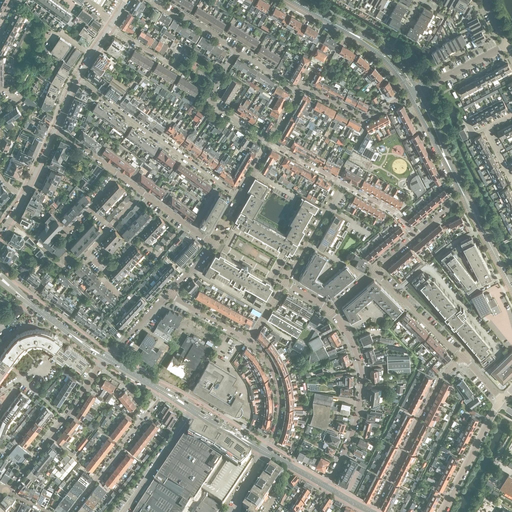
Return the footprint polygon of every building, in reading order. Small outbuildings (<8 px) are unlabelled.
[(55,2),(52,0),(50,0),(45,7),(50,10),(55,2)] [(142,2),(140,1),(138,0),(136,0),(132,7),(139,12),(141,13),(145,7),(144,7),(146,3),(143,1),(142,2)] [(186,0),(184,0),(180,7),(185,10),(190,2),(186,0)] [(254,12),(258,14),(259,11),(265,1),(262,0),(258,0),(255,5),(257,6),(254,12)] [(458,9),(463,0),(454,0),(452,5),(458,9)] [(465,13),(469,5),(466,4),(468,1),(466,0),(463,0),(458,9),(464,13),(465,13)] [(259,11),(264,13),(265,14),(270,4),(265,1),(259,11)] [(60,5),(55,2),(50,10),(54,13),(60,5)] [(190,2),(185,10),(190,13),(194,5),(190,2)] [(406,9),(397,3),(395,8),(404,13),(406,9)] [(64,8),(60,5),(54,13),(59,16),(64,8)] [(469,13),(473,8),(469,5),(465,13),(464,13),(463,15),(467,17),(468,19),(471,17),(469,13)] [(139,12),(132,7),(129,11),(134,14),(139,17),(140,17),(141,15),(138,13),(139,12)] [(151,20),(157,10),(153,7),(147,17),(151,20)] [(198,18),(203,10),(198,7),(194,15),(198,18)] [(275,19),(281,10),(276,7),(273,12),(271,11),(268,15),(275,19)] [(69,11),(64,8),(59,16),(57,18),(62,21),(69,11)] [(82,8),(77,15),(90,24),(94,18),(95,17),(96,18),(97,16),(97,17),(98,16),(92,12),(91,14),(82,8)] [(402,17),(404,13),(395,8),(392,11),(402,17)] [(433,14),(432,13),(424,8),(421,13),(431,18),(433,14)] [(157,10),(151,20),(155,22),(161,12),(157,10)] [(203,10),(198,18),(203,21),(208,13),(203,10)] [(286,13),(281,10),(275,19),(281,22),(280,24),(283,26),(287,19),(284,17),(286,13)] [(20,11),(19,13),(16,12),(13,17),(23,22),(26,16),(20,11)] [(73,14),(69,11),(62,21),(66,24),(73,14)] [(392,11),(390,15),(390,16),(391,16),(392,17),(399,21),(400,20),(402,17),(392,11)] [(131,24),(135,17),(128,13),(124,20),(131,24)] [(167,16),(162,13),(158,20),(160,21),(161,21),(163,22),(167,16)] [(208,13),(203,21),(207,24),(212,16),(208,13)] [(431,18),(421,13),(419,17),(428,22),(431,18)] [(167,16),(163,22),(168,25),(172,19),(167,16)] [(212,16),(207,24),(212,26),(217,19),(212,16)] [(287,23),(291,25),(289,28),(288,31),(290,32),(290,31),(297,19),(291,16),(287,23)] [(391,16),(388,20),(390,21),(390,20),(399,26),(402,22),(400,20),(399,21),(392,17),(391,16)] [(21,27),(23,22),(13,17),(11,22),(18,26),(21,27)] [(428,22),(419,17),(417,21),(426,26),(428,22)] [(471,17),(468,19),(469,21),(467,22),(469,26),(479,21),(477,17),(472,19),(471,17)] [(97,30),(101,24),(94,18),(90,24),(97,30)] [(143,26),(145,22),(139,18),(136,22),(143,26)] [(217,19),(212,26),(217,29),(221,21),(217,19)] [(290,31),(298,35),(302,28),(300,27),(302,22),(297,19),(290,31)] [(133,29),(135,26),(131,24),(124,20),(119,26),(132,34),(135,30),(133,29)] [(175,29),(179,23),(174,20),(170,26),(175,29)] [(397,30),(399,26),(390,20),(390,21),(388,20),(386,24),(397,30)] [(221,21),(217,29),(221,32),(226,24),(221,21)] [(417,21),(415,24),(424,30),(424,29),(426,30),(428,26),(426,26),(417,21)] [(479,21),(469,26),(472,30),(481,25),(479,21)] [(11,22),(8,27),(16,31),(18,26),(11,22)] [(179,23),(175,29),(179,32),(183,25),(179,23)] [(231,35),(236,27),(231,24),(227,32),(231,35)] [(415,24),(413,28),(412,28),(420,32),(420,33),(422,34),(424,30),(415,24)] [(82,28),(93,35),(96,31),(88,25),(87,27),(84,26),(82,28)] [(307,25),(305,30),(302,28),(298,35),(306,40),(313,28),(307,25)] [(481,25),(472,30),(474,34),(483,29),(481,25)] [(8,27),(6,31),(15,37),(18,32),(16,31),(8,27)] [(236,27),(231,35),(236,37),(241,30),(236,27)] [(411,27),(408,31),(418,36),(420,33),(420,32),(412,28),(413,28),(411,27)] [(79,33),(90,40),(93,35),(82,28),(79,33)] [(185,35),(188,37),(192,31),(187,28),(182,36),(184,37),(185,35)] [(318,31),(313,28),(306,40),(305,41),(307,42),(309,39),(312,41),(313,39),(316,40),(319,35),(317,33),(318,31)] [(473,39),(483,34),(481,31),(483,29),(474,34),(471,35),(473,39)] [(241,30),(236,37),(241,40),(245,32),(241,30)] [(6,31),(3,36),(13,41),(15,37),(6,31)] [(147,42),(150,36),(142,31),(138,37),(147,42)] [(187,39),(191,41),(196,33),(192,31),(188,37),(187,39)] [(406,35),(415,40),(417,41),(420,37),(418,36),(408,31),(406,35)] [(245,32),(241,40),(245,43),(250,35),(245,32)] [(90,40),(79,33),(75,38),(86,45),(87,44),(90,40)] [(190,42),(192,43),(194,40),(196,42),(200,36),(196,33),(191,41),(190,42)] [(474,48),(484,43),(483,40),(485,39),(483,34),(473,39),(476,45),(474,46),(474,48)] [(250,35),(245,43),(250,46),(255,38),(250,35)] [(10,46),(13,41),(3,36),(0,41),(8,45),(10,46)] [(150,36),(147,42),(151,45),(155,39),(150,36)] [(332,48),(335,50),(338,45),(335,43),(336,42),(326,36),(325,38),(325,37),(323,40),(324,40),(323,42),(332,48)] [(454,38),(459,47),(464,45),(462,42),(459,36),(454,38)] [(60,37),(51,51),(50,51),(58,56),(72,65),(81,51),(60,37)] [(155,37),(155,39),(151,45),(155,47),(160,40),(155,37)] [(202,46),(206,39),(202,37),(198,43),(202,46)] [(110,44),(119,50),(123,44),(114,38),(114,39),(113,39),(112,41),(112,42),(112,43),(111,44),(110,44)] [(255,38),(250,46),(255,49),(259,41),(255,38)] [(459,47),(454,38),(450,40),(455,49),(459,47)] [(206,39),(202,46),(201,47),(205,50),(206,48),(210,42),(206,39)] [(155,47),(159,50),(164,42),(160,40),(155,47)] [(455,49),(450,40),(446,42),(451,51),(455,49)] [(0,41),(0,46),(5,50),(8,45),(0,41)] [(164,53),(167,46),(168,45),(164,42),(159,50),(164,53)] [(208,54),(210,51),(211,51),(214,44),(210,42),(206,48),(208,49),(206,52),(208,54)] [(451,51),(446,42),(442,44),(443,46),(444,46),(447,53),(448,53),(451,51)] [(119,50),(110,44),(111,45),(109,46),(108,46),(106,48),(107,49),(106,49),(117,57),(121,51),(119,50)] [(214,44),(211,51),(215,53),(219,47),(214,44)] [(313,50),(311,54),(314,56),(315,57),(316,58),(317,57),(320,59),(321,60),(322,61),(323,60),(323,61),(327,53),(325,51),(328,46),(323,44),(320,49),(318,48),(316,52),(313,50)] [(262,56),(267,49),(262,46),(257,54),(262,56)] [(343,57),(344,56),(348,49),(343,46),(340,50),(337,48),(332,56),(336,58),(338,54),(343,57)] [(440,48),(445,58),(449,56),(448,53),(447,53),(444,46),(443,46),(440,48)] [(445,58),(440,48),(436,50),(440,60),(445,58)] [(267,49),(262,56),(267,59),(271,52),(267,49)] [(344,56),(349,59),(348,60),(348,61),(348,62),(349,63),(350,64),(356,56),(353,54),(354,52),(348,49),(344,56)] [(135,61),(139,53),(134,50),(130,58),(135,61)] [(224,59),(223,58),(227,52),(223,50),(218,57),(223,60),(224,59)] [(440,60),(436,50),(431,52),(432,53),(431,53),(431,54),(432,56),(433,56),(436,62),(440,60)] [(271,52),(267,59),(271,62),(276,54),(271,52)] [(139,63),(144,56),(139,53),(135,61),(139,63)] [(106,70),(111,63),(114,65),(117,60),(112,56),(110,59),(104,55),(103,56),(100,54),(97,58),(98,58),(95,62),(106,70)] [(281,57),(276,54),(271,62),(276,65),(281,57)] [(310,59),(307,58),(304,55),(302,58),(297,55),(295,56),(308,64),(310,59)] [(58,64),(69,70),(71,67),(72,65),(58,56),(57,57),(57,58),(59,59),(59,60),(60,61),(58,64)] [(144,56),(139,63),(144,66),(149,59),(144,56)] [(306,68),(308,64),(295,56),(295,58),(297,60),(296,62),(306,68)] [(352,64),(355,66),(356,67),(354,69),(356,71),(364,60),(360,56),(355,62),(354,61),(352,64)] [(149,59),(144,66),(149,69),(153,62),(149,59)] [(364,74),(366,72),(366,71),(370,67),(368,65),(369,63),(364,60),(356,71),(357,72),(359,70),(364,74)] [(241,61),(238,67),(242,70),(246,64),(241,61)] [(94,62),(91,68),(125,92),(129,86),(114,75),(114,76),(94,62)] [(292,62),(291,64),(303,72),(306,68),(296,62),(295,64),(292,62)] [(158,73),(163,66),(158,63),(153,71),(158,73)] [(502,66),(506,74),(511,71),(507,63),(502,66)] [(56,69),(66,76),(69,70),(58,64),(56,66),(57,67),(56,69)] [(290,66),(293,68),(291,70),(294,72),(301,76),(303,72),(291,64),(290,66)] [(163,76),(168,68),(163,66),(158,73),(163,76)] [(250,66),(246,72),(250,75),(254,69),(250,66)] [(506,74),(502,66),(498,69),(502,76),(506,74)] [(367,81),(368,82),(379,73),(375,68),(373,70),(370,67),(366,71),(366,72),(368,74),(366,76),(369,79),(367,81)] [(168,68),(163,76),(168,79),(172,71),(168,68)] [(53,75),(63,81),(66,76),(56,69),(54,72),(55,72),(53,75)] [(502,76),(498,69),(493,71),(497,79),(502,76)] [(96,84),(100,78),(96,76),(97,74),(92,70),(86,77),(96,84)] [(172,71),(168,79),(173,82),(177,74),(172,71)] [(299,80),(301,76),(294,72),(293,74),(287,71),(286,72),(299,80)] [(311,83),(320,88),(323,82),(320,80),(323,75),(316,71),(311,82),(311,83)] [(497,79),(493,71),(488,74),(492,81),(497,79)] [(137,81),(141,76),(136,72),(132,78),(137,81)] [(296,84),(299,80),(286,72),(285,74),(291,77),(290,80),(296,84)] [(374,79),(377,82),(375,84),(377,87),(383,82),(381,79),(383,77),(379,73),(368,82),(369,84),(372,82),(374,79)] [(485,74),(486,75),(483,76),(487,84),(492,81),(488,74),(487,73),(485,74)] [(63,81),(53,75),(51,78),(49,80),(60,86),(61,85),(63,81)] [(137,81),(136,82),(140,85),(143,82),(145,79),(141,76),(137,81)] [(181,87),(186,79),(181,76),(176,84),(181,87)] [(266,76),(263,82),(267,85),(271,79),(266,76)] [(487,84),(483,76),(478,79),(482,86),(487,84)] [(230,83),(238,88),(241,83),(233,78),(230,83)] [(102,92),(110,98),(117,88),(105,79),(102,83),(103,84),(102,85),(105,88),(102,92)] [(186,90),(190,82),(186,79),(181,87),(186,90)] [(266,87),(268,88),(272,91),(276,85),(274,84),(275,82),(271,79),(267,85),(266,87)] [(482,86),(478,79),(474,81),(477,89),(482,86)] [(477,89),(474,81),(469,84),(473,91),(477,89)] [(49,82),(47,89),(57,93),(59,89),(58,89),(59,87),(57,86),(55,85),(50,82),(49,82)] [(190,82),(186,90),(190,92),(195,85),(190,82)] [(320,88),(327,92),(331,86),(323,82),(320,88)] [(389,82),(384,84),(383,82),(377,87),(378,88),(382,93),(385,91),(386,91),(392,87),(389,82)] [(227,88),(235,93),(238,88),(230,83),(227,88)] [(473,91),(469,84),(464,86),(468,94),(473,91)] [(195,85),(190,92),(195,95),(200,87),(195,85)] [(278,96),(282,89),(277,86),(273,93),(278,96)] [(327,92),(335,96),(338,89),(331,86),(327,92)] [(468,94),(464,86),(459,89),(463,96),(468,94)] [(88,97),(90,93),(80,87),(78,87),(76,94),(80,96),(79,98),(83,100),(84,98),(87,100),(88,97)] [(342,100),(345,93),(347,89),(345,87),(343,92),(338,89),(335,96),(342,100)] [(395,92),(392,87),(386,91),(385,91),(389,97),(395,92)] [(57,93),(47,89),(45,88),(43,93),(44,94),(55,99),(57,93)] [(124,93),(117,88),(110,98),(115,101),(118,97),(120,99),(124,94),(124,93)] [(235,93),(227,88),(224,93),(232,97),(235,93)] [(284,90),(281,95),(288,99),(290,95),(290,94),(284,90)] [(44,97),(42,100),(53,104),(55,99),(44,94),(43,93),(42,93),(41,96),(43,97),(44,97)] [(232,97),(224,93),(222,98),(229,102),(232,97)] [(310,100),(311,97),(305,94),(304,94),(301,98),(313,105),(314,103),(310,100)] [(344,101),(350,104),(353,97),(348,94),(344,101)] [(130,95),(129,95),(126,99),(125,98),(120,105),(124,108),(129,101),(131,97),(132,96),(130,95)] [(281,95),(278,99),(285,103),(288,99),(281,95)] [(33,109),(37,103),(27,97),(23,102),(33,109)] [(358,100),(353,97),(350,104),(355,106),(358,100)] [(72,104),(80,107),(82,104),(86,105),(87,103),(82,101),(82,102),(74,98),(72,104)] [(124,108),(128,111),(133,104),(136,99),(133,98),(130,102),(129,101),(124,108)] [(185,102),(180,98),(178,100),(177,103),(179,104),(178,107),(180,109),(182,107),(185,102)] [(306,106),(307,104),(312,107),(313,105),(301,98),(299,102),(306,106)] [(136,99),(133,104),(128,111),(132,114),(137,107),(140,102),(137,101),(137,100),(136,99)] [(240,103),(241,104),(236,111),(240,114),(249,101),(247,99),(245,102),(242,100),(240,103)] [(278,99),(276,103),(283,108),(285,103),(278,99)] [(507,109),(503,101),(502,99),(497,102),(502,111),(507,109)] [(41,103),(40,106),(47,110),(47,109),(50,110),(51,108),(53,104),(42,100),(41,103)] [(356,107),(360,109),(364,103),(359,100),(356,107)] [(251,102),(249,101),(240,114),(244,117),(249,109),(247,108),(251,102)] [(314,108),(316,109),(314,114),(316,115),(323,103),(318,101),(314,108)] [(89,109),(96,114),(101,107),(99,105),(100,104),(97,103),(96,104),(94,102),(89,109)] [(304,109),(306,106),(299,102),(297,107),(308,113),(309,112),(304,109)] [(502,111),(497,102),(492,104),(497,114),(502,111)] [(280,112),(283,108),(276,103),(273,108),(280,112)] [(320,111),(323,113),(327,105),(323,103),(316,115),(318,116),(320,111)] [(360,109),(365,112),(366,111),(367,111),(373,108),(371,104),(369,105),(364,103),(360,109)] [(70,109),(78,113),(80,107),(72,104),(70,109)] [(141,110),(143,106),(144,106),(144,105),(142,104),(139,108),(137,107),(132,114),(136,117),(141,110)] [(487,107),(492,117),(497,114),(492,104),(487,107)] [(255,105),(251,111),(249,109),(244,117),(249,119),(258,106),(255,105)] [(332,108),(327,105),(323,113),(322,115),(324,116),(322,120),(325,121),(332,108)] [(140,120),(148,108),(149,107),(147,106),(146,108),(143,106),(141,110),(136,117),(140,120)] [(259,108),(258,106),(249,119),(253,122),(258,115),(255,113),(259,108)] [(267,113),(276,118),(279,114),(272,110),(269,109),(270,108),(265,106),(261,113),(265,115),(267,113)] [(397,109),(400,115),(407,112),(404,106),(397,109)] [(16,107),(10,111),(10,110),(7,112),(8,113),(4,115),(9,122),(5,125),(8,130),(14,125),(11,121),(21,114),(16,107)] [(96,114),(100,117),(106,109),(103,107),(103,108),(101,107),(96,114)] [(297,107),(294,112),(301,116),(302,113),(307,116),(308,114),(308,113),(297,107)] [(482,109),(487,119),(492,117),(487,107),(482,109)] [(148,108),(140,120),(144,122),(149,116),(147,114),(150,110),(148,108)] [(333,117),(337,110),(332,108),(325,121),(326,122),(330,116),(333,117)] [(45,114),(44,115),(51,120),(53,116),(43,109),(41,111),(45,114)] [(78,113),(70,109),(68,114),(76,117),(76,118),(77,118),(78,116),(77,115),(78,113)] [(100,117),(105,120),(110,113),(108,112),(108,111),(106,109),(100,117)] [(478,112),(483,121),(487,119),(482,109),(478,112)] [(148,125),(153,118),(155,115),(153,114),(154,113),(153,112),(154,112),(152,111),(149,116),(144,122),(148,125)] [(198,121),(199,118),(200,119),(203,114),(198,111),(196,114),(193,118),(198,121)] [(334,119),(333,121),(335,122),(332,128),(335,129),(336,127),(344,114),(338,111),(334,119)] [(301,116),(294,112),(291,117),(302,124),(304,120),(300,117),(301,116)] [(400,115),(404,121),(410,118),(407,112),(400,115)] [(473,114),(478,124),(483,121),(478,112),(473,114)] [(110,113),(105,120),(109,124),(115,115),(112,113),(111,114),(110,113)] [(269,131),(274,122),(269,119),(269,118),(265,116),(265,115),(261,113),(258,117),(264,121),(263,121),(263,122),(263,123),(264,124),(265,125),(263,128),(269,131)] [(37,116),(38,116),(40,118),(49,124),(51,120),(44,115),(43,117),(40,114),(39,114),(37,116)] [(159,118),(157,117),(158,115),(156,114),(155,115),(153,118),(148,125),(152,128),(159,118)] [(345,124),(349,116),(344,114),(336,127),(338,128),(341,122),(345,124)] [(387,114),(382,117),(386,124),(391,122),(387,114)] [(473,126),(478,124),(473,114),(468,117),(473,126)] [(67,115),(65,121),(73,124),(75,125),(77,120),(75,119),(67,115)] [(115,115),(109,124),(113,127),(119,119),(117,118),(117,117),(115,115)] [(162,122),(160,121),(162,119),(160,117),(159,118),(152,128),(156,131),(162,122)] [(288,122),(295,126),(296,124),(298,125),(301,126),(302,124),(291,117),(290,117),(288,122)] [(346,136),(348,137),(349,134),(356,120),(351,117),(347,125),(350,127),(346,136)] [(381,127),(386,124),(382,117),(377,120),(381,127)] [(47,130),(32,123),(31,123),(33,120),(30,119),(28,118),(24,126),(27,127),(27,125),(32,128),(31,130),(44,136),(45,132),(46,132),(47,130)] [(410,118),(404,121),(405,125),(403,126),(405,128),(407,127),(413,124),(410,118)] [(112,128),(117,132),(124,122),(121,120),(121,121),(119,119),(113,127),(114,127),(112,128)] [(33,120),(32,123),(47,130),(49,125),(43,123),(43,122),(39,120),(38,123),(36,122),(33,120)] [(164,120),(162,122),(156,131),(160,134),(165,127),(163,126),(166,121),(164,120)] [(361,123),(356,120),(349,134),(348,137),(350,136),(353,131),(355,129),(357,131),(361,123)] [(377,120),(372,123),(375,130),(381,127),(377,120)] [(73,124),(65,121),(62,126),(64,127),(65,128),(68,129),(67,130),(70,132),(71,128),(74,129),(75,125),(73,124)] [(120,136),(123,138),(128,131),(126,129),(128,126),(125,124),(126,123),(124,122),(117,132),(121,135),(120,136)] [(293,129),(295,126),(288,122),(285,127),(296,134),(298,135),(300,133),(293,129)] [(169,135),(177,124),(175,123),(172,127),(170,126),(165,132),(169,135)] [(370,133),(375,130),(372,123),(366,125),(370,133)] [(177,124),(169,135),(173,138),(180,128),(178,127),(179,126),(177,124)] [(407,127),(410,134),(416,130),(413,124),(407,127)] [(83,141),(88,134),(86,132),(87,131),(86,129),(83,126),(82,128),(81,130),(83,131),(78,138),(80,139),(81,140),(82,141),(83,141)] [(184,130),(181,127),(180,128),(173,138),(177,140),(184,130)] [(228,129),(225,127),(224,128),(222,132),(216,140),(219,142),(228,129)] [(289,135),(291,133),(295,136),(296,134),(285,127),(282,131),(289,135)] [(511,136),(507,127),(502,129),(506,137),(507,139),(511,136)] [(7,151),(11,142),(5,139),(8,134),(5,129),(1,138),(3,139),(0,146),(0,148),(3,150),(3,151),(5,152),(6,151),(7,151)] [(132,129),(126,137),(131,140),(136,133),(134,132),(135,131),(132,129)] [(497,132),(502,141),(504,141),(503,138),(506,137),(502,129),(497,132)] [(187,132),(186,131),(184,130),(177,140),(181,143),(187,134),(187,132)] [(229,137),(234,141),(238,135),(242,138),(244,135),(242,133),(238,130),(236,133),(237,134),(236,135),(232,133),(229,137)] [(282,131),(280,135),(287,140),(289,135),(282,131)] [(358,151),(374,160),(375,160),(380,151),(370,133),(369,132),(366,137),(358,151)] [(41,143),(42,140),(32,136),(31,139),(28,138),(29,136),(21,133),(20,137),(27,140),(29,141),(40,146),(41,144),(41,143)] [(136,133),(131,140),(135,143),(141,135),(138,133),(138,134),(136,133)] [(189,134),(188,135),(182,144),(186,147),(194,135),(192,133),(189,134)] [(85,143),(87,145),(93,138),(89,135),(88,134),(83,141),(84,142),(85,143)] [(412,137),(415,143),(422,140),(418,134),(412,137)] [(141,135),(135,143),(139,146),(144,139),(143,138),(143,137),(141,135)] [(194,135),(186,147),(190,150),(194,143),(192,141),(196,136),(194,135)] [(278,141),(284,144),(287,140),(280,135),(278,139),(278,141)] [(474,139),(476,143),(476,144),(484,140),(481,135),(474,139)] [(236,148),(239,150),(240,151),(241,151),(245,145),(246,146),(250,139),(245,136),(241,143),(243,145),(241,148),(237,146),(236,148)] [(91,148),(92,148),(97,141),(93,138),(87,145),(90,146),(90,147),(91,148)] [(196,141),(194,143),(190,150),(193,152),(203,140),(201,138),(199,141),(197,140),(196,141)] [(291,148),(295,150),(299,143),(300,141),(301,139),(299,138),(298,140),(297,142),(294,141),(291,148)] [(144,139),(139,146),(144,150),(150,141),(147,139),(146,141),(144,139)] [(57,149),(68,154),(70,150),(73,152),(75,148),(69,144),(61,140),(59,145),(57,149)] [(203,140),(193,152),(197,155),(203,147),(201,145),(204,141),(203,140)] [(415,143),(418,149),(425,146),(422,140),(415,143)] [(475,144),(477,149),(479,148),(486,144),(484,140),(476,144),(476,143),(475,144)] [(29,143),(27,146),(37,151),(39,147),(40,146),(29,141),(28,143),(29,143)] [(102,144),(104,142),(102,141),(100,143),(97,141),(92,148),(93,149),(94,150),(95,150),(97,152),(102,144)] [(150,141),(144,150),(148,153),(153,146),(152,145),(152,143),(150,141)] [(295,150),(299,153),(306,142),(304,141),(301,145),(299,143),(295,150)] [(260,146),(254,142),(252,145),(248,143),(246,147),(247,148),(249,146),(258,151),(260,146)] [(308,149),(306,147),(308,143),(306,142),(299,153),(304,155),(308,149)] [(106,158),(105,158),(106,158),(112,150),(107,146),(108,145),(105,143),(100,150),(102,152),(101,154),(101,155),(103,156),(104,156),(106,158)] [(304,155),(309,158),(315,147),(316,144),(313,143),(310,150),(308,149),(304,155)] [(481,153),(489,149),(486,144),(479,148),(481,153)] [(35,157),(36,155),(36,154),(37,151),(27,146),(26,146),(24,151),(35,157)] [(153,146),(148,153),(152,156),(158,148),(156,146),(155,147),(153,146)] [(205,147),(203,150),(199,156),(202,159),(211,147),(209,146),(207,149),(205,147)] [(418,149),(422,155),(428,152),(425,146),(418,149)] [(211,147),(202,159),(206,162),(212,153),(210,152),(212,148),(211,147)] [(309,158),(313,160),(319,149),(317,148),(315,147),(309,158)] [(68,154),(57,149),(55,153),(53,159),(60,162),(63,157),(66,158),(68,154)] [(249,149),(248,151),(246,154),(253,158),(256,153),(249,149)] [(272,149),(272,150),(269,154),(276,158),(279,159),(278,160),(281,161),(284,156),(272,149)] [(313,160),(318,163),(322,156),(321,156),(319,155),(321,150),(319,149),(313,160)] [(484,158),(491,154),(489,149),(481,153),(484,158)] [(112,150),(106,158),(110,161),(117,153),(112,150)] [(156,159),(160,162),(166,154),(164,152),(164,151),(163,150),(162,151),(161,150),(158,154),(156,153),(156,152),(151,159),(154,161),(156,159)] [(29,163),(32,156),(21,151),(19,155),(16,153),(14,157),(27,163),(27,162),(29,163)] [(212,153),(206,162),(210,164),(218,153),(216,151),(214,154),(212,153)] [(326,159),(323,157),(326,153),(323,152),(321,156),(322,156),(318,163),(322,165),(326,159)] [(431,158),(428,152),(422,155),(424,161),(425,162),(431,158)] [(117,153),(110,161),(111,162),(111,161),(111,162),(113,164),(113,163),(115,165),(121,157),(117,153)] [(218,153),(210,164),(214,167),(218,161),(216,159),(220,154),(218,153)] [(331,170),(334,172),(345,154),(343,153),(340,159),(339,158),(336,162),(337,163),(336,164),(335,163),(331,170)] [(166,154),(160,162),(165,165),(171,157),(166,154)] [(240,154),(238,156),(250,163),(253,158),(246,154),(245,157),(240,154)] [(266,159),(273,163),(276,158),(269,154),(266,159)] [(323,166),(324,167),(328,168),(335,156),(332,154),(329,159),(327,159),(323,166)] [(341,161),(342,160),(343,158),(345,156),(345,154),(334,172),(337,174),(343,162),(341,161)] [(486,163),(494,159),(491,154),(484,158),(486,163)] [(237,158),(242,161),(240,164),(247,168),(250,163),(238,156),(237,158)] [(21,165),(23,162),(12,157),(10,162),(13,163),(11,167),(21,172),(22,169),(21,168),(22,165),(21,165)] [(120,168),(120,169),(126,160),(121,157),(115,165),(117,166),(117,167),(119,168),(120,168)] [(173,159),(171,157),(165,165),(169,168),(168,171),(170,173),(175,166),(172,164),(175,160),(175,159),(174,158),(173,159)] [(284,165),(281,169),(283,170),(286,166),(290,159),(285,157),(282,163),(284,165)] [(220,171),(227,161),(229,159),(227,158),(225,160),(225,161),(222,159),(215,168),(220,171)] [(434,164),(431,158),(425,162),(424,161),(422,162),(424,166),(423,166),(424,168),(427,167),(428,168),(434,164)] [(63,172),(65,167),(60,163),(52,159),(51,161),(51,162),(49,166),(63,172)] [(270,168),(277,172),(278,170),(272,166),(273,163),(266,159),(263,165),(270,168)] [(294,162),(290,159),(286,166),(288,167),(285,171),(288,173),(294,162)] [(494,159),(486,163),(489,168),(496,164),(494,159)] [(125,172),(131,164),(126,160),(120,169),(125,172)] [(293,170),(295,171),(299,164),(294,162),(288,173),(288,174),(290,175),(293,170)] [(179,175),(185,166),(181,163),(175,171),(179,175)] [(247,168),(240,164),(238,163),(237,165),(234,164),(233,166),(238,169),(244,173),(247,168)] [(139,168),(136,166),(136,167),(131,164),(125,172),(127,173),(127,174),(128,175),(129,175),(130,176),(132,173),(134,175),(139,168)] [(295,171),(297,172),(294,177),(297,178),(300,174),(303,167),(299,164),(295,171)] [(428,168),(431,174),(437,170),(434,164),(428,168)] [(487,169),(489,174),(490,173),(499,169),(496,164),(489,168),(487,169)] [(260,170),(267,174),(269,171),(275,174),(277,172),(270,168),(263,165),(260,170)] [(185,166),(179,175),(184,178),(190,169),(185,166)] [(20,175),(21,172),(11,167),(9,171),(6,170),(4,174),(15,179),(16,176),(17,177),(19,174),(20,175)] [(300,174),(302,175),(299,180),(301,181),(302,181),(308,169),(303,167),(300,174)] [(229,171),(227,173),(228,173),(223,179),(228,183),(232,177),(229,174),(230,172),(229,172),(231,169),(230,168),(228,170),(229,171)] [(346,179),(351,171),(346,168),(341,176),(342,176),(342,177),(344,178),(346,179)] [(48,174),(60,180),(63,175),(64,176),(65,174),(62,172),(61,174),(50,169),(48,174)] [(141,184),(147,177),(142,173),(143,171),(140,169),(135,176),(138,178),(136,180),(137,181),(137,182),(138,183),(139,183),(141,184)] [(190,169),(184,178),(188,181),(189,180),(194,173),(190,169)] [(228,173),(227,173),(223,169),(218,176),(223,179),(228,173)] [(244,173),(238,169),(235,174),(242,178),(244,173)] [(306,177),(308,178),(309,179),(312,172),(308,169),(302,181),(304,182),(306,177)] [(494,177),(501,173),(499,169),(490,173),(492,178),(494,177)] [(431,174),(437,186),(438,186),(442,184),(438,178),(441,176),(437,170),(431,174)] [(346,179),(352,182),(356,174),(351,171),(346,179)] [(312,183),(317,174),(312,172),(309,179),(308,178),(306,183),(308,184),(310,182),(312,183)] [(194,173),(189,180),(188,181),(192,185),(192,184),(193,183),(198,176),(194,173)] [(494,177),(496,182),(504,178),(501,173),(494,177)] [(48,174),(45,179),(58,185),(60,180),(48,174)] [(357,185),(362,177),(356,174),(352,182),(354,183),(354,184),(356,184),(357,184),(357,185)] [(414,190),(416,193),(418,197),(426,190),(418,174),(415,176),(413,178),(411,181),(411,185),(412,188),(413,191),(412,191),(413,191),(414,190)] [(315,182),(317,184),(314,189),(316,190),(323,177),(319,175),(315,182)] [(145,187),(146,187),(146,188),(152,179),(147,176),(147,177),(141,184),(143,185),(143,186),(145,187)] [(198,176),(193,183),(192,184),(197,187),(197,186),(203,179),(198,176)] [(236,188),(241,180),(233,176),(232,177),(228,183),(235,188),(236,188)] [(321,186),(323,187),(327,180),(323,177),(316,190),(318,191),(321,186)] [(373,182),(372,184),(370,183),(366,190),(370,192),(378,178),(377,177),(374,182),(373,182)] [(244,227),(272,243),(281,249),(285,251),(286,249),(289,251),(291,247),(294,249),(298,243),(305,230),(302,229),(313,212),(314,212),(315,209),(316,210),(319,206),(304,198),(304,199),(290,223),(292,224),(286,236),(253,217),(263,199),(261,197),(268,186),(268,185),(255,178),(250,188),(251,188),(249,191),(251,192),(241,210),(238,216),(240,218),(238,221),(241,223),(240,226),(244,228),(244,227)] [(380,186),(376,184),(379,179),(378,178),(370,192),(375,195),(379,188),(380,186)] [(494,183),(497,189),(501,187),(501,186),(506,183),(504,178),(496,182),(494,183)] [(45,179),(43,184),(56,190),(58,185),(45,179)] [(88,182),(84,179),(79,186),(83,189),(88,182)] [(152,179),(146,188),(151,191),(156,184),(157,183),(152,179)] [(203,179),(197,186),(202,189),(207,182),(203,179)] [(322,194),(324,195),(331,182),(327,180),(323,187),(321,189),(324,191),(322,194)] [(361,187),(366,190),(370,183),(365,180),(361,187)] [(116,182),(115,183),(116,185),(115,187),(122,193),(125,190),(116,182)] [(207,182),(202,189),(206,193),(212,185),(207,182)] [(41,189),(53,195),(56,190),(43,184),(41,189)] [(156,184),(151,191),(151,192),(151,191),(151,192),(153,194),(154,193),(156,195),(161,188),(156,184)] [(110,188),(119,196),(122,193),(115,187),(113,188),(112,187),(110,188)] [(162,187),(161,188),(156,195),(158,196),(158,197),(159,198),(160,198),(161,199),(162,196),(165,198),(170,191),(167,189),(166,190),(162,187)] [(109,193),(116,199),(119,196),(110,188),(109,190),(110,191),(109,193)] [(375,195),(380,198),(384,191),(379,188),(375,195)] [(501,198),(510,193),(508,188),(504,190),(503,188),(497,191),(501,198)] [(0,204),(1,206),(10,197),(8,195),(6,192),(7,191),(5,189),(0,193),(0,204)] [(42,190),(40,192),(36,189),(32,194),(36,197),(35,199),(40,203),(46,193),(42,190)] [(444,189),(439,193),(444,199),(449,194),(444,189)] [(380,198),(385,201),(389,193),(384,191),(380,198)] [(172,207),(178,199),(173,195),(174,194),(171,192),(166,199),(169,201),(167,203),(168,204),(169,206),(170,205),(172,207)] [(230,198),(219,192),(199,226),(206,231),(206,232),(207,232),(208,232),(209,232),(210,232),(210,231),(211,231),(211,230),(212,230),(230,198)] [(104,194),(113,203),(116,199),(109,193),(108,194),(106,193),(104,194)] [(385,201),(390,203),(394,196),(389,193),(385,201)] [(439,193),(434,198),(439,203),(444,199),(439,193)] [(505,201),(511,197),(511,196),(510,193),(501,198),(503,202),(505,201)] [(81,197),(88,204),(90,202),(92,204),(93,202),(84,194),(81,197)] [(105,197),(103,199),(110,206),(113,203),(104,194),(103,196),(105,197)] [(40,210),(41,207),(38,205),(39,202),(34,200),(36,197),(32,195),(31,198),(29,202),(28,204),(40,210)] [(352,202),(357,205),(361,199),(356,196),(352,202)] [(394,196),(390,203),(394,206),(398,198),(394,196)] [(398,198),(394,206),(399,209),(403,202),(400,200),(402,198),(399,196),(398,198)] [(78,200),(87,208),(89,207),(87,205),(88,204),(81,197),(78,200)] [(434,198),(429,202),(433,207),(439,203),(434,198)] [(100,199),(99,201),(107,209),(110,206),(103,199),(102,200),(100,199)] [(178,199),(172,207),(174,208),(174,209),(175,210),(176,210),(177,210),(183,202),(178,199)] [(357,205),(362,208),(366,201),(361,199),(357,205)] [(75,203),(83,210),(84,208),(86,210),(87,208),(78,200),(75,203)] [(99,203),(97,205),(105,212),(107,209),(99,201),(97,202),(99,203)] [(362,208),(367,211),(371,204),(366,201),(362,208)] [(183,202),(177,210),(177,211),(177,212),(179,213),(180,213),(181,214),(187,207),(188,206),(183,202)] [(429,202),(424,206),(428,212),(433,207),(429,202)] [(72,206),(81,215),(83,213),(81,211),(83,210),(75,203),(72,206)] [(27,206),(25,210),(34,214),(35,210),(39,212),(40,210),(28,204),(27,206)] [(367,211),(372,214),(376,207),(371,204),(367,211)] [(102,215),(105,212),(97,205),(96,207),(94,205),(93,207),(102,215)] [(70,209),(77,216),(78,214),(80,216),(81,215),(72,206),(70,209)] [(424,206),(419,211),(423,216),(428,212),(424,206)] [(187,207),(181,214),(186,218),(192,210),(187,207)] [(377,216),(380,210),(376,207),(372,214),(377,216)] [(67,212),(76,221),(77,219),(75,218),(77,216),(70,209),(67,212)] [(142,213),(149,219),(151,218),(152,219),(154,218),(145,209),(142,213)] [(192,209),(192,210),(186,218),(188,219),(188,220),(190,221),(191,221),(197,213),(192,209)] [(23,213),(22,215),(35,221),(36,218),(32,216),(34,214),(25,210),(24,213),(23,213)] [(386,213),(381,210),(380,210),(377,216),(375,219),(376,220),(378,217),(382,219),(386,213)] [(419,211),(414,215),(418,220),(423,216),(419,211)] [(76,221),(67,212),(64,215),(71,222),(73,220),(74,222),(76,221)] [(139,216),(148,224),(149,223),(148,221),(149,219),(142,213),(139,216)] [(64,225),(52,214),(48,218),(49,219),(47,221),(48,222),(46,224),(48,226),(40,234),(42,236),(38,240),(43,245),(43,244),(53,254),(55,252),(59,257),(67,249),(58,240),(59,238),(55,234),(64,225)] [(334,214),(331,219),(333,220),(341,224),(344,219),(334,214)] [(34,223),(35,221),(22,215),(21,217),(22,217),(20,221),(24,223),(24,224),(28,226),(28,227),(30,227),(31,227),(33,223),(34,223)] [(71,222),(64,215),(61,218),(70,227),(71,225),(70,224),(71,222)] [(414,215),(408,219),(413,225),(418,220),(414,215)] [(137,219),(144,225),(145,224),(147,226),(148,224),(139,216),(137,219)] [(158,222),(165,228),(168,225),(159,217),(158,218),(159,220),(158,222)] [(461,217),(454,221),(457,227),(462,224),(466,232),(468,230),(466,226),(464,223),(461,217)] [(134,222),(142,230),(144,229),(142,227),(144,225),(137,219),(134,222)] [(333,220),(330,225),(338,230),(338,229),(341,224),(333,220)] [(153,223),(162,231),(165,228),(158,222),(156,223),(155,221),(153,223)] [(454,221),(446,225),(447,228),(450,227),(452,229),(457,227),(454,221)] [(88,228),(97,236),(103,230),(100,227),(99,226),(99,227),(94,222),(93,223),(88,228)] [(131,225),(138,232),(139,230),(141,232),(142,230),(134,222),(131,225)] [(152,228),(159,234),(162,231),(153,223),(152,224),(154,226),(152,228)] [(395,231),(400,236),(405,232),(400,226),(399,224),(397,226),(398,228),(395,231)] [(128,228),(136,236),(138,235),(136,233),(138,232),(131,225),(128,228)] [(330,225),(327,230),(336,236),(339,230),(338,229),(338,230),(330,225)] [(437,226),(432,230),(437,236),(442,232),(437,226)] [(97,236),(88,228),(82,235),(91,243),(97,236)] [(125,231),(132,238),(133,236),(135,238),(136,236),(128,228),(125,231)] [(148,229),(156,237),(159,234),(152,228),(151,229),(149,228),(148,229)] [(146,234),(153,240),(156,237),(148,229),(146,231),(148,232),(146,234)] [(327,230),(324,235),(333,241),(336,236),(327,230)] [(432,230),(427,234),(432,240),(437,236),(432,230)] [(124,239),(115,231),(109,237),(118,245),(124,239)] [(122,234),(131,243),(132,241),(130,239),(132,238),(125,231),(122,234)] [(395,240),(400,236),(395,231),(391,235),(390,235),(395,240)] [(388,232),(383,236),(385,239),(390,245),(395,240),(390,235),(391,235),(388,232)] [(23,238),(23,236),(21,235),(20,236),(14,233),(9,242),(19,247),(24,239),(23,238)] [(143,234),(142,235),(150,243),(153,240),(146,234),(145,235),(143,234)] [(427,234),(422,239),(427,244),(432,240),(427,234)] [(91,243),(82,235),(76,241),(85,249),(91,243)] [(330,246),(333,241),(324,235),(321,240),(321,241),(329,245),(328,245),(330,246)] [(26,241),(34,246),(35,244),(29,237),(26,241)] [(103,243),(110,250),(112,251),(118,245),(109,237),(103,243)] [(385,239),(380,243),(385,249),(390,245),(385,239)] [(422,239),(417,243),(422,249),(427,244),(422,239)] [(489,279),(469,239),(458,244),(478,284),(489,279)] [(319,240),(316,245),(325,251),(328,245),(329,245),(321,241),(321,240),(319,240)] [(85,249),(76,241),(71,247),(79,255),(85,249)] [(195,253),(199,248),(199,247),(200,247),(200,246),(199,246),(199,245),(199,244),(198,244),(194,241),(188,247),(195,253)] [(380,253),(385,249),(380,243),(375,248),(380,253)] [(417,243),(413,247),(417,253),(422,249),(417,243)] [(182,249),(191,257),(195,253),(188,247),(186,245),(182,249)] [(5,250),(4,252),(15,258),(16,259),(18,257),(17,255),(13,253),(15,250),(7,246),(5,246),(5,247),(5,249),(5,250)] [(135,246),(133,248),(135,249),(133,251),(140,257),(141,257),(143,259),(145,256),(135,246)] [(40,248),(35,253),(39,258),(44,253),(40,248)] [(375,248),(370,252),(375,257),(380,253),(375,248)] [(178,254),(186,261),(191,257),(182,249),(178,254)] [(410,249),(406,253),(411,259),(413,256),(414,257),(416,256),(415,255),(410,249)] [(302,272),(300,276),(299,277),(299,278),(299,279),(300,279),(300,280),(300,281),(301,281),(301,282),(302,282),(307,285),(307,284),(310,285),(309,287),(319,293),(320,291),(323,293),(322,294),(325,296),(325,297),(327,298),(327,297),(330,298),(332,297),(333,298),(335,296),(334,295),(337,293),(336,292),(341,287),(342,288),(348,283),(347,282),(352,278),(353,279),(356,276),(347,266),(324,285),(322,283),(314,279),(316,275),(326,259),(327,257),(328,258),(315,250),(313,253),(314,254),(311,260),(309,259),(306,266),(307,266),(303,272),(302,272)] [(477,284),(450,250),(441,257),(468,292),(477,284)] [(129,252),(137,261),(140,257),(133,251),(132,252),(130,251),(129,252)] [(14,260),(15,258),(4,252),(3,253),(1,253),(0,255),(1,256),(1,257),(8,261),(10,258),(14,260)] [(128,257),(135,264),(137,261),(129,252),(127,254),(129,255),(128,257)] [(370,252),(365,256),(370,262),(375,257),(370,252)] [(247,286),(250,288),(257,292),(258,293),(259,292),(266,297),(273,286),(269,285),(271,282),(267,279),(266,281),(249,271),(250,269),(248,268),(248,267),(248,266),(247,266),(247,265),(246,265),(245,265),(244,266),(242,264),(241,267),(224,257),(225,255),(220,253),(219,255),(216,254),(212,260),(214,261),(213,263),(211,262),(211,263),(217,266),(217,267),(220,268),(219,270),(231,277),(229,280),(243,288),(244,285),(247,286)] [(406,253),(401,257),(406,262),(411,259),(406,253)] [(174,258),(172,261),(177,265),(179,263),(182,266),(186,261),(178,254),(174,258)] [(355,266),(363,271),(366,265),(360,262),(362,260),(355,256),(353,259),(358,262),(355,266)] [(123,259),(132,267),(135,264),(128,257),(126,259),(124,257),(123,259)] [(401,257),(397,261),(402,266),(405,264),(406,265),(407,264),(406,262),(401,257)] [(122,263),(129,270),(132,267),(123,259),(122,260),(123,262),(122,263)] [(397,270),(402,266),(397,261),(393,264),(397,270)] [(78,273),(85,266),(83,265),(85,263),(83,262),(75,270),(78,273)] [(206,267),(214,272),(217,267),(217,266),(211,263),(211,262),(209,262),(206,267)] [(129,270),(122,263),(120,265),(119,263),(117,265),(126,273),(129,270)] [(171,264),(167,268),(173,273),(177,269),(171,264)] [(393,274),(397,270),(393,264),(388,268),(393,274)] [(116,269),(123,276),(126,273),(117,265),(116,266),(117,268),(116,269)] [(85,266),(78,273),(81,276),(89,268),(88,266),(86,268),(85,266)] [(206,267),(206,266),(202,272),(210,277),(212,273),(214,274),(215,272),(214,272),(206,267)] [(25,279),(31,283),(36,276),(37,274),(34,272),(34,271),(35,270),(35,269),(35,268),(33,267),(31,269),(29,271),(27,269),(23,273),(27,276),(25,279)] [(162,271),(163,273),(164,273),(169,278),(173,273),(167,268),(166,267),(162,271)] [(89,268),(81,276),(84,279),(91,272),(89,271),(91,269),(89,268)] [(113,269),(112,271),(122,281),(125,278),(123,276),(116,269),(115,271),(113,269)] [(122,281),(112,271),(110,272),(112,274),(110,275),(109,274),(108,274),(119,284),(122,281)] [(92,274),(91,272),(84,279),(87,282),(95,273),(94,272),(92,274)] [(490,343),(466,315),(466,314),(464,312),(465,311),(463,309),(463,308),(462,309),(460,307),(460,306),(459,307),(435,279),(432,281),(428,276),(426,277),(422,272),(411,281),(414,284),(413,285),(415,287),(416,286),(416,287),(418,285),(420,288),(419,289),(421,291),(422,291),(423,290),(426,292),(425,293),(429,298),(430,297),(435,303),(434,304),(438,309),(439,308),(444,313),(446,316),(444,317),(447,320),(447,321),(446,320),(446,321),(448,323),(450,325),(451,325),(450,325),(451,325),(454,328),(455,327),(457,329),(462,335),(461,335),(465,341),(466,340),(471,345),(470,346),(474,351),(475,350),(477,353),(476,354),(475,355),(477,358),(478,357),(480,359),(479,360),(479,361),(478,361),(480,364),(481,363),(484,366),(495,357),(490,352),(491,351),(487,345),(490,343)] [(42,283),(45,285),(40,291),(45,295),(51,287),(52,287),(47,283),(49,281),(49,280),(51,277),(46,273),(44,276),(46,278),(42,283)] [(95,276),(97,275),(95,273),(87,282),(90,285),(95,280),(98,276),(97,278),(95,276)] [(159,277),(165,282),(169,278),(164,273),(163,273),(159,277)] [(40,281),(42,283),(46,278),(44,276),(41,280),(36,276),(31,283),(36,287),(40,281)] [(155,281),(161,286),(165,282),(159,277),(155,281)] [(97,281),(95,280),(90,285),(88,287),(91,290),(100,281),(98,279),(97,281)] [(185,287),(188,290),(189,291),(192,293),(198,285),(200,287),(202,282),(198,279),(195,282),(192,280),(190,282),(188,284),(189,284),(185,287)] [(356,310),(373,295),(396,317),(404,309),(402,307),(400,308),(397,305),(398,305),(380,287),(381,286),(375,280),(350,302),(349,301),(342,307),(351,323),(362,317),(356,310)] [(91,290),(95,293),(101,285),(100,284),(101,282),(100,281),(91,290)] [(151,285),(157,290),(161,286),(155,281),(151,285)] [(95,293),(98,296),(106,287),(104,285),(103,287),(101,285),(95,293)] [(151,285),(148,289),(148,290),(153,295),(157,290),(151,285)] [(45,295),(50,299),(55,293),(56,291),(52,287),(51,287),(45,295)] [(98,296),(101,298),(108,291),(106,290),(107,288),(106,287),(98,296)] [(148,289),(147,289),(146,288),(145,290),(146,291),(144,294),(143,295),(147,300),(148,298),(149,299),(153,295),(148,290),(148,289)] [(201,300),(205,293),(200,290),(196,297),(201,300)] [(101,298),(104,301),(112,292),(111,291),(109,292),(108,291),(101,298)] [(481,316),(482,315),(492,310),(494,315),(501,311),(494,298),(492,298),(489,293),(484,295),(482,291),(471,297),(481,316)] [(112,292),(104,301),(107,304),(114,297),(112,295),(114,294),(112,292)] [(257,292),(258,293),(256,298),(263,302),(266,297),(259,292),(258,293),(257,292)] [(50,299),(55,302),(59,296),(55,293),(50,299)] [(205,293),(201,300),(207,303),(210,296),(205,293)] [(55,302),(60,306),(64,300),(66,298),(61,294),(59,296),(55,302)] [(282,304),(287,307),(293,297),(287,294),(282,304)] [(119,298),(117,296),(115,298),(114,297),(107,304),(110,307),(111,308),(117,302),(116,301),(119,298)] [(210,296),(207,303),(212,306),(216,299),(210,296)] [(142,297),(140,298),(136,302),(141,307),(145,302),(146,301),(142,297)] [(298,300),(293,297),(287,307),(292,310),(298,300)] [(60,306),(64,309),(71,301),(66,298),(64,300),(60,306)] [(263,302),(256,298),(252,303),(260,308),(263,302)] [(216,299),(212,306),(217,309),(221,302),(216,299)] [(71,301),(64,309),(69,313),(74,307),(71,305),(74,302),(72,300),(71,301)] [(292,310),(297,313),(303,303),(298,300),(292,310)] [(132,306),(137,311),(141,307),(136,302),(135,301),(134,303),(135,304),(132,306)] [(221,302),(217,309),(222,312),(226,305),(221,302)] [(308,306),(303,303),(297,313),(303,316),(308,306)] [(226,305),(222,312),(228,315),(232,308),(226,305)] [(128,311),(133,315),(137,311),(132,306),(128,311)] [(303,316),(308,320),(314,310),(308,306),(303,316)] [(232,308),(228,315),(233,318),(237,311),(232,308)] [(261,312),(260,312),(253,308),(252,310),(251,312),(259,316),(261,312)] [(79,320),(83,314),(78,310),(74,316),(79,320)] [(180,321),(183,316),(179,313),(178,314),(174,312),(170,310),(167,314),(166,313),(163,318),(162,317),(157,323),(158,324),(157,327),(163,331),(167,325),(173,329),(175,325),(177,327),(181,321),(180,321)] [(124,315),(129,320),(133,315),(128,311),(124,315)] [(237,311),(233,318),(238,321),(242,314),(237,311)] [(273,311),(268,319),(273,322),(278,313),(273,311)] [(322,316),(315,311),(308,323),(311,325),(312,324),(317,327),(320,322),(318,321),(322,316)] [(398,320),(403,325),(411,316),(406,312),(398,320)] [(283,316),(278,313),(273,322),(278,325),(283,316)] [(83,314),(79,320),(83,324),(88,318),(83,314)] [(242,314),(238,321),(244,324),(247,317),(242,314)] [(129,320),(124,315),(122,317),(120,315),(118,317),(125,324),(129,320)] [(288,319),(283,316),(278,325),(283,328),(288,319)] [(403,325),(407,329),(415,321),(413,319),(413,318),(412,317),(411,317),(411,316),(403,325)] [(125,324),(118,317),(117,319),(119,321),(116,323),(121,328),(125,324)] [(247,317),(244,324),(249,327),(253,320),(247,317)] [(83,324),(88,327),(93,321),(88,318),(83,324)] [(292,322),(288,319),(283,328),(287,330),(292,322)] [(97,325),(93,321),(88,327),(93,331),(97,325)] [(411,333),(413,331),(419,325),(419,324),(417,322),(415,321),(407,329),(411,333)] [(297,325),(292,322),(287,330),(292,333),(297,325)] [(325,325),(320,323),(320,322),(317,327),(318,327),(317,328),(321,331),(323,330),(324,333),(332,328),(329,323),(325,325)] [(93,331),(98,335),(102,329),(97,325),(93,331)] [(297,325),(292,333),(297,336),(301,330),(302,327),(297,325)] [(417,335),(423,329),(422,327),(420,325),(419,325),(413,331),(417,335)] [(167,341),(172,335),(167,332),(166,334),(163,331),(157,327),(153,332),(167,341)] [(260,342),(266,337),(264,334),(265,332),(264,331),(265,329),(263,328),(256,339),(260,342)] [(31,344),(33,344),(37,343),(37,345),(37,343),(42,344),(47,331),(46,331),(44,330),(42,330),(41,330),(39,329),(36,329),(35,329),(33,329),(31,330),(30,330),(28,330),(27,331),(31,344),(31,346),(32,346),(31,344)] [(103,338),(104,336),(107,338),(110,334),(102,329),(98,335),(103,338)] [(423,329),(417,335),(415,337),(420,342),(428,333),(427,333),(427,332),(426,331),(425,331),(423,329)] [(18,335),(17,336),(16,336),(15,338),(13,339),(12,340),(11,342),(10,342),(21,351),(23,352),(21,350),(25,347),(27,348),(26,346),(31,344),(27,331),(26,331),(25,332),(23,332),(21,333),(19,334),(18,335)] [(46,349),(47,349),(48,347),(49,348),(52,350),(56,353),(61,347),(64,342),(61,339),(60,339),(58,337),(55,335),(54,335),(53,334),(51,333),(49,332),(47,331),(42,344),(42,346),(43,344),(48,347),(46,349)] [(322,340),(318,332),(315,331),(309,341),(314,350),(323,345),(324,344),(322,340)] [(328,335),(329,336),(324,338),(325,339),(322,340),(324,344),(338,337),(335,331),(328,335)] [(159,349),(157,352),(151,348),(157,339),(156,338),(147,333),(139,345),(143,348),(138,356),(153,366),(160,355),(160,354),(162,351),(159,349)] [(266,337),(260,342),(264,347),(270,341),(268,339),(271,335),(269,333),(266,337)] [(363,345),(373,341),(379,342),(392,345),(393,340),(379,337),(373,339),(370,333),(360,338),(363,345)] [(188,379),(189,377),(194,368),(195,369),(206,351),(207,351),(211,344),(195,335),(194,338),(191,336),(181,354),(177,352),(174,356),(173,355),(167,366),(188,379)] [(421,343),(426,347),(434,339),(432,337),(431,335),(430,335),(429,335),(421,343)] [(341,342),(338,337),(324,344),(323,345),(325,347),(324,347),(328,345),(332,342),(334,346),(341,342)] [(430,351),(432,350),(438,343),(438,342),(436,341),(434,339),(426,347),(430,351)] [(268,353),(275,348),(273,345),(278,342),(275,340),(272,343),(265,348),(268,353)] [(11,364),(13,365),(14,365),(12,363),(14,360),(16,361),(15,359),(16,357),(18,358),(17,357),(18,355),(20,356),(18,354),(21,351),(10,342),(7,347),(4,350),(0,355),(1,356),(2,357),(11,364)] [(296,342),(293,348),(301,353),(305,347),(296,342)] [(363,346),(365,351),(367,357),(379,353),(382,352),(382,350),(374,352),(373,349),(371,342),(363,346)] [(436,354),(442,347),(441,346),(441,345),(439,344),(438,343),(432,350),(436,354)] [(61,347),(56,353),(54,356),(57,358),(57,360),(58,359),(63,362),(62,364),(66,359),(71,363),(70,364),(71,363),(76,367),(75,368),(76,367),(81,371),(80,372),(81,372),(88,362),(72,350),(73,349),(69,345),(68,345),(67,345),(67,346),(64,349),(61,347)] [(327,352),(325,347),(323,345),(314,350),(311,352),(309,364),(329,355),(337,352),(335,348),(327,352)] [(246,357),(252,351),(247,347),(242,353),(246,357)] [(275,348),(268,353),(271,357),(283,349),(281,347),(276,350),(275,348)] [(442,347),(436,354),(434,356),(439,360),(447,352),(446,351),(446,350),(445,349),(444,349),(442,347)] [(339,355),(340,358),(332,361),(334,364),(349,359),(347,354),(346,353),(347,352),(345,348),(337,352),(329,355),(330,358),(339,355)] [(281,357),(279,354),(284,351),(283,349),(271,357),(274,362),(281,357)] [(503,383),(511,373),(511,349),(511,350),(511,349),(511,350),(491,371),(503,383)] [(382,363),(388,363),(387,355),(388,355),(387,353),(388,353),(387,350),(382,352),(379,353),(367,357),(370,366),(376,364),(380,363),(382,363)] [(244,363),(246,365),(248,363),(249,361),(256,356),(254,353),(252,351),(246,357),(247,358),(248,360),(247,361),(246,361),(244,363)] [(447,352),(439,360),(443,364),(445,362),(446,363),(448,361),(447,360),(451,356),(447,352)] [(409,356),(388,355),(387,355),(388,363),(388,373),(410,371),(409,356)] [(249,364),(251,363),(253,366),(260,361),(256,356),(249,361),(248,363),(249,364)] [(0,379),(1,380),(0,379),(0,378),(3,374),(5,375),(4,374),(7,369),(9,370),(8,369),(11,364),(2,357),(0,359),(0,379)] [(281,357),(274,362),(276,366),(284,363),(289,360),(287,357),(282,360),(281,357)] [(276,366),(278,371),(286,368),(285,365),(290,362),(289,360),(284,363),(276,366)] [(233,385),(237,378),(209,361),(207,364),(208,364),(205,368),(199,377),(200,378),(198,380),(192,390),(197,393),(198,392),(201,395),(202,395),(202,396),(203,397),(204,398),(205,399),(206,399),(207,399),(208,399),(220,406),(221,405),(222,404),(222,407),(222,408),(227,411),(227,410),(231,412),(231,413),(232,414),(233,415),(233,416),(234,416),(235,417),(236,417),(237,417),(238,417),(239,416),(240,416),(241,415),(242,415),(242,414),(243,413),(243,412),(243,411),(243,410),(243,409),(242,408),(242,407),(241,406),(240,406),(244,400),(233,394),(237,387),(233,385)] [(253,369),(254,371),(254,372),(256,371),(256,370),(263,366),(261,363),(260,361),(253,366),(254,367),(255,368),(253,369)] [(258,375),(266,372),(263,366),(256,370),(256,371),(256,372),(258,375)] [(278,371),(280,376),(288,373),(286,368),(278,371)] [(371,371),(371,376),(379,375),(382,375),(381,368),(374,368),(375,371),(371,371)] [(66,382),(73,386),(76,381),(73,379),(75,376),(65,370),(64,370),(62,372),(63,373),(69,376),(66,382)] [(266,372),(258,375),(259,376),(261,381),(268,378),(266,372)] [(291,380),(290,380),(293,379),(291,374),(281,377),(282,382),(291,380)] [(342,385),(353,385),(353,376),(346,375),(343,376),(343,381),(339,381),(339,384),(342,384),(342,385)] [(432,378),(425,375),(422,380),(429,383),(432,378)] [(468,403),(471,408),(481,401),(478,396),(475,398),(472,393),(473,392),(463,379),(461,380),(460,377),(455,381),(459,386),(458,386),(466,397),(463,399),(467,404),(468,403)] [(101,386),(104,388),(100,395),(102,396),(106,389),(111,382),(105,379),(101,386)] [(263,388),(271,386),(269,380),(262,383),(263,388)] [(422,380),(420,385),(427,388),(429,383),(422,380)] [(452,385),(446,382),(444,381),(442,386),(449,390),(452,385)] [(73,386),(66,382),(63,386),(70,391),(73,386)] [(108,402),(110,399),(114,392),(113,391),(116,386),(111,382),(106,389),(110,392),(105,400),(108,402)] [(420,385),(417,390),(424,393),(427,388),(420,385)] [(60,391),(67,396),(70,391),(63,386),(60,391)] [(447,395),(449,390),(442,386),(439,391),(447,395)] [(341,387),(340,393),(339,393),(339,395),(349,397),(349,394),(352,395),(353,388),(341,387)] [(417,390),(415,395),(422,398),(424,393),(417,390)] [(21,391),(17,395),(26,402),(30,398),(21,391)] [(57,396),(64,400),(67,396),(60,391),(57,396)] [(444,400),(447,395),(439,391),(437,396),(444,400)] [(123,402),(129,397),(125,392),(119,397),(123,402)] [(91,393),(87,399),(97,406),(99,403),(94,400),(96,397),(91,393)] [(330,409),(331,405),(332,400),(332,396),(314,393),(312,402),(314,412),(311,422),(326,428),(328,422),(329,417),(330,409)] [(17,395),(14,400),(22,405),(21,405),(23,407),(26,402),(17,395)] [(380,402),(379,402),(380,396),(370,395),(369,401),(373,402),(372,409),(379,410),(380,402)] [(419,403),(422,398),(415,395),(412,400),(419,403)] [(56,404),(57,405),(60,406),(64,400),(57,396),(54,401),(57,403),(56,404)] [(437,396),(434,401),(442,405),(444,400),(437,396)] [(129,397),(123,402),(127,406),(133,401),(129,397)] [(87,399),(83,405),(88,408),(91,404),(96,408),(97,406),(87,399)] [(110,399),(108,402),(112,405),(115,407),(116,407),(118,406),(115,403),(115,402),(110,399)] [(14,400),(11,404),(18,410),(18,409),(21,405),(22,405),(14,400)] [(334,401),(332,400),(331,405),(349,409),(350,404),(342,403),(341,405),(336,404),(336,406),(333,406),(334,401)] [(417,408),(419,403),(412,400),(410,405),(417,408)] [(133,401),(127,406),(130,411),(137,406),(133,401)] [(434,401),(432,406),(439,410),(442,405),(434,401)] [(174,411),(172,410),(173,408),(165,403),(158,413),(163,417),(162,419),(167,423),(165,425),(170,428),(177,418),(175,416),(176,414),(174,412),(174,411)] [(11,404),(8,408),(15,414),(16,415),(20,411),(18,409),(18,410),(11,404)] [(40,410),(42,411),(43,411),(50,417),(53,413),(44,405),(40,410)] [(80,410),(92,418),(93,415),(92,414),(86,411),(88,408),(83,405),(80,410)] [(349,409),(331,405),(330,409),(340,411),(340,412),(348,414),(349,409)] [(414,413),(417,408),(410,405),(407,410),(414,413)] [(432,406),(429,411),(437,415),(439,410),(432,406)] [(8,408),(4,413),(12,418),(15,414),(8,408)] [(76,416),(81,419),(83,416),(90,420),(92,418),(80,410),(76,416)] [(42,411),(39,415),(46,421),(50,417),(43,411),(42,411)] [(380,415),(382,416),(384,416),(385,413),(374,411),(374,414),(367,413),(366,419),(374,420),(375,417),(380,418),(380,415)] [(434,420),(437,415),(429,411),(427,416),(434,420)] [(4,413),(0,418),(8,423),(12,418),(4,413)] [(413,417),(406,414),(404,418),(410,422),(413,417)] [(43,426),(46,421),(39,415),(36,420),(43,426)] [(132,421),(132,420),(125,416),(123,418),(122,418),(121,419),(122,420),(128,425),(132,421)] [(424,421),(432,425),(434,420),(427,416),(424,421)] [(463,418),(476,425),(479,420),(472,416),(470,420),(464,416),(463,418)] [(261,419),(263,420),(263,423),(271,425),(271,423),(272,419),(262,417),(261,419)] [(0,418),(0,425),(6,428),(8,423),(0,418)] [(466,427),(473,430),(476,425),(463,418),(462,420),(465,422),(468,424),(466,427)] [(78,423),(73,419),(69,424),(74,428),(77,430),(79,432),(81,433),(82,431),(76,426),(78,423)] [(128,425),(122,420),(118,425),(124,430),(128,425)] [(345,425),(344,424),(344,423),(337,420),(335,427),(343,430),(345,425)] [(365,420),(363,427),(371,430),(372,425),(379,427),(380,424),(374,422),(374,423),(365,420)] [(38,432),(42,427),(35,421),(31,426),(38,432)] [(149,427),(155,431),(159,427),(158,426),(154,423),(153,422),(149,427)] [(432,427),(428,425),(423,422),(421,427),(430,432),(432,427)] [(263,433),(264,430),(268,432),(270,427),(271,425),(263,423),(262,426),(259,425),(258,429),(263,433)] [(74,428),(69,424),(65,429),(70,433),(74,428)] [(114,430),(120,435),(124,430),(118,425),(114,430)] [(464,425),(463,426),(462,429),(458,427),(457,429),(461,431),(464,432),(470,436),(473,430),(466,427),(464,425)] [(31,426),(27,431),(34,437),(38,432),(31,426)] [(145,431),(151,436),(155,431),(149,427),(145,431)] [(159,486),(189,505),(191,502),(194,501),(201,491),(205,493),(207,495),(206,499),(221,508),(222,507),(239,481),(252,461),(247,457),(241,452),(240,452),(236,449),(234,447),(226,442),(222,440),(221,439),(214,435),(208,432),(201,429),(197,427),(191,433),(189,433),(189,434),(187,437),(187,436),(156,484),(159,486)] [(371,430),(363,427),(361,434),(371,437),(373,430),(371,430)] [(421,427),(419,432),(427,436),(430,432),(421,427)] [(60,434),(65,438),(66,438),(68,440),(72,435),(70,433),(65,429),(60,434)] [(322,438),(327,440),(337,444),(340,438),(334,435),(335,432),(326,429),(322,438)] [(110,435),(117,440),(120,435),(114,430),(110,435)] [(27,431),(23,436),(30,442),(34,437),(27,431)] [(141,436),(147,441),(151,436),(145,431),(141,436)] [(419,432),(416,437),(423,440),(425,441),(427,436),(419,432)] [(464,432),(461,438),(468,441),(470,436),(464,432)] [(56,439),(61,443),(65,438),(60,434),(56,439)] [(18,440),(19,441),(26,447),(30,442),(23,436),(22,435),(18,440)] [(137,441),(144,446),(147,441),(141,436),(137,441)] [(280,436),(278,440),(281,442),(280,444),(284,446),(285,444),(286,444),(290,446),(291,443),(287,441),(288,438),(280,436)] [(115,442),(108,437),(104,442),(111,447),(115,442)] [(416,437),(414,442),(420,445),(423,440),(416,437)] [(15,438),(12,442),(14,444),(16,446),(7,456),(18,465),(19,466),(29,453),(18,444),(19,441),(18,440),(15,438)] [(366,448),(368,444),(366,443),(367,442),(360,438),(357,444),(366,448)] [(392,442),(398,446),(400,441),(394,438),(392,442)] [(452,440),(465,447),(468,441),(461,438),(459,441),(456,439),(456,440),(452,438),(452,440)] [(465,447),(452,440),(451,441),(454,443),(454,444),(457,446),(455,449),(462,452),(465,447)] [(10,449),(14,444),(12,442),(11,441),(10,441),(6,445),(10,449)] [(61,447),(54,441),(51,446),(60,453),(61,452),(59,450),(61,447)] [(134,446),(140,450),(144,446),(137,441),(134,446)] [(301,445),(309,449),(311,445),(303,441),(301,445)] [(104,442),(101,447),(107,452),(111,447),(104,442)] [(418,450),(419,447),(420,445),(414,442),(411,446),(418,450)] [(335,448),(324,443),(323,445),(327,447),(325,450),(333,454),(335,448)] [(397,447),(391,444),(388,449),(395,452),(397,447)] [(51,446),(47,450),(57,457),(58,455),(60,457),(62,455),(60,453),(51,446)] [(130,451),(136,455),(140,450),(134,446),(130,451)] [(415,454),(416,453),(418,450),(411,446),(409,451),(415,454)] [(101,447),(97,452),(103,457),(107,452),(101,447)] [(359,456),(361,453),(364,455),(365,454),(366,451),(362,449),(362,450),(355,447),(352,453),(359,456)] [(47,450),(44,454),(50,460),(53,456),(47,450)] [(296,457),(302,460),(305,455),(306,454),(299,450),(296,457)] [(97,452),(93,456),(100,461),(103,457),(97,452)] [(134,458),(128,453),(124,458),(130,463),(134,458)] [(412,461),(414,456),(408,453),(405,458),(412,461)] [(44,454),(40,458),(47,464),(50,460),(44,454)] [(65,463),(70,457),(66,454),(61,460),(65,463)] [(447,459),(456,464),(459,458),(450,454),(447,459)] [(93,456),(89,461),(96,466),(100,461),(93,456)] [(453,469),(456,464),(447,459),(443,457),(441,456),(440,458),(442,459),(446,461),(445,461),(448,462),(447,466),(453,469)] [(307,462),(309,464),(310,464),(311,461),(315,463),(315,462),(318,464),(316,467),(324,471),(326,466),(313,459),(309,457),(307,462)] [(314,457),(313,459),(326,466),(329,461),(321,457),(320,460),(314,457)] [(40,458),(37,462),(44,467),(47,464),(40,458)] [(60,472),(65,476),(77,462),(72,458),(60,472)] [(130,463),(124,458),(120,463),(127,467),(130,463)] [(346,464),(354,468),(357,462),(349,458),(346,464)] [(89,461),(88,461),(87,462),(86,461),(84,464),(86,466),(92,471),(96,466),(89,461)] [(41,471),(44,467),(37,462),(34,466),(41,471)] [(117,467),(123,472),(127,467),(120,463),(117,467)] [(403,463),(401,467),(407,471),(409,466),(403,463)] [(437,467),(451,474),(453,469),(447,466),(445,469),(442,467),(438,466),(439,465),(436,463),(434,466),(437,467)] [(351,475),(354,468),(346,464),(343,471),(351,475)] [(385,472),(387,467),(381,464),(379,468),(385,472)] [(5,473),(4,472),(0,479),(1,480),(0,480),(3,482),(3,481),(5,482),(19,466),(18,465),(15,467),(14,466),(10,472),(7,471),(5,473)] [(39,474),(41,471),(34,466),(31,470),(44,480),(46,478),(40,474),(39,474)] [(262,478),(274,486),(282,473),(271,466),(268,470),(267,469),(265,473),(262,478)] [(82,473),(80,471),(78,469),(75,467),(73,469),(81,475),(89,481),(92,477),(84,471),(82,473)] [(113,472),(119,477),(123,472),(117,467),(113,472)] [(401,467),(398,472),(405,475),(407,471),(401,467)] [(451,474),(437,467),(435,470),(443,473),(441,476),(448,480),(451,474)] [(52,470),(51,471),(53,473),(56,476),(57,476),(62,480),(65,476),(60,472),(54,468),(53,469),(52,470)] [(376,473),(382,476),(385,472),(379,468),(376,473)] [(44,481),(44,480),(31,470),(27,475),(33,480),(36,477),(40,480),(38,483),(38,484),(40,486),(44,481)] [(348,481),(351,475),(343,471),(340,477),(348,481)] [(109,477),(115,482),(119,477),(113,472),(109,477)] [(81,475),(79,477),(75,473),(74,475),(77,477),(77,478),(78,478),(86,485),(89,481),(81,475)] [(511,475),(509,474),(501,489),(511,495),(511,475)] [(381,478),(375,475),(373,480),(379,483),(381,478)] [(442,491),(445,485),(438,482),(439,481),(436,480),(432,478),(428,476),(427,479),(437,484),(436,487),(442,491)] [(445,485),(448,480),(441,476),(439,481),(438,482),(445,485)] [(105,482),(111,487),(115,482),(109,477),(105,482)] [(345,487),(348,481),(340,477),(339,477),(336,483),(345,487)] [(393,482),(400,485),(402,480),(396,477),(393,482)] [(72,480),(75,482),(83,488),(86,485),(78,478),(77,478),(76,479),(74,478),(72,480)] [(253,492),(265,500),(274,486),(262,478),(259,483),(258,483),(256,487),(253,492)] [(292,491),(294,488),(295,486),(296,486),(295,485),(298,482),(296,480),(297,480),(294,478),(292,479),(291,478),(285,485),(292,491)] [(21,492),(27,495),(30,489),(28,488),(33,481),(31,479),(26,485),(25,486),(21,492)] [(304,488),(306,485),(300,479),(298,483),(300,485),(304,488)] [(75,482),(74,484),(71,481),(69,483),(81,492),(83,488),(75,482)] [(26,485),(21,482),(16,488),(16,490),(21,492),(25,486),(26,485)] [(69,483),(68,485),(66,487),(70,489),(78,495),(81,492),(69,483)] [(99,483),(96,487),(104,493),(107,490),(99,483)] [(399,487),(392,484),(390,489),(396,492),(399,487)] [(306,485),(304,488),(303,490),(311,495),(313,492),(312,490),(309,488),(308,486),(306,485)] [(159,486),(142,511),(141,511),(183,511),(189,505),(159,486)] [(105,497),(103,495),(104,493),(96,487),(93,490),(101,497),(104,499),(105,497)] [(27,495),(31,498),(36,489),(33,488),(33,489),(30,488),(30,489),(27,495)] [(37,501),(42,503),(48,490),(47,490),(46,492),(45,491),(46,490),(43,488),(41,491),(42,492),(37,501)] [(42,503),(46,505),(51,496),(53,491),(48,488),(47,490),(48,490),(42,503)] [(31,498),(36,500),(40,493),(37,492),(38,490),(36,489),(31,498)] [(67,492),(75,499),(78,495),(70,489),(67,492)] [(368,489),(365,494),(372,497),(374,493),(368,489)] [(440,496),(437,494),(438,492),(432,489),(431,491),(428,497),(437,501),(440,496)] [(103,501),(100,499),(101,497),(93,490),(90,494),(99,500),(101,503),(103,501)] [(311,496),(305,492),(302,490),(300,492),(303,494),(302,497),(308,501),(311,496)] [(64,496),(72,503),(75,499),(67,492),(66,494),(64,493),(63,495),(64,496)] [(249,511),(256,511),(265,500),(253,492),(250,497),(249,497),(246,501),(247,501),(243,507),(242,508),(249,511)] [(64,496),(63,498),(57,493),(56,495),(61,500),(70,506),(72,503),(64,496)] [(285,500),(287,495),(284,493),(281,499),(279,505),(282,506),(285,500)] [(387,493),(385,498),(394,503),(396,498),(394,496),(394,497),(387,493)] [(99,505),(97,503),(99,500),(90,494),(88,498),(98,506),(99,505)] [(434,507),(437,501),(428,497),(427,496),(424,495),(423,496),(426,498),(426,499),(429,501),(427,503),(434,507)] [(308,501),(302,497),(300,499),(298,498),(296,500),(305,506),(308,501)] [(96,508),(98,506),(88,498),(85,501),(93,508),(95,509),(96,508)] [(385,498),(383,503),(391,507),(394,503),(385,498)] [(6,499),(3,503),(6,506),(7,505),(13,510),(15,511),(16,511),(17,510),(15,507),(13,506),(15,503),(7,499),(6,499)] [(218,511),(221,509),(221,508),(206,499),(197,511),(196,511),(218,511)] [(70,506),(61,500),(59,503),(67,510),(70,506)] [(334,506),(326,500),(323,506),(329,510),(331,507),(335,509),(335,508),(334,507),(334,506)] [(92,509),(93,508),(85,501),(82,505),(90,511),(91,511),(94,511),(95,511),(92,509)] [(293,506),(292,506),(301,511),(304,506),(297,502),(296,502),(297,502),(296,503),(295,503),(293,506)] [(343,506),(336,502),(334,506),(334,507),(335,508),(343,511),(351,511),(352,511),(347,508),(343,506)] [(0,508),(4,511),(6,511),(9,509),(11,511),(10,511),(15,511),(13,510),(7,505),(6,506),(3,503),(0,506),(0,508)] [(64,511),(67,510),(59,503),(54,509),(61,511),(64,511)] [(388,511),(391,507),(383,503),(380,508),(388,511)] [(418,505),(431,511),(434,507),(427,503),(426,506),(422,504),(422,505),(419,504),(418,505)]
